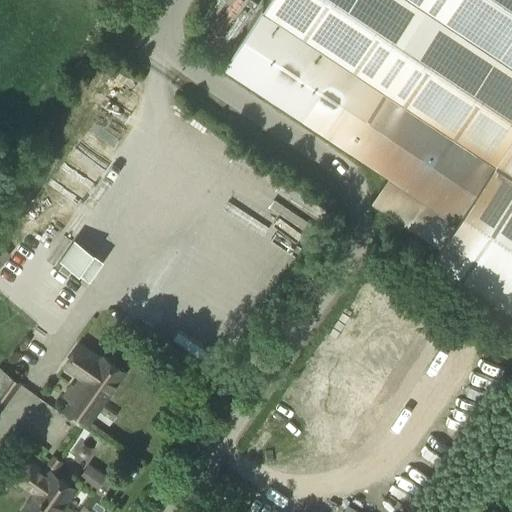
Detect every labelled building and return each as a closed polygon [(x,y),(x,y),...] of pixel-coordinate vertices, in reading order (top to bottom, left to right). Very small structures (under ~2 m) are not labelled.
[(373,199),(440,244),(511,135),(511,0),(266,0),(225,63),(390,173),(373,199)] [(511,305),(511,135),(440,244),(434,254),(511,305)] [(76,236),(73,241),(61,259),(65,262),(80,272),(96,250),(76,236)] [(131,331),(137,321),(126,313),(120,323),(131,331)] [(88,424),(126,369),(102,353),(101,355),(81,341),(64,365),(81,377),(74,387),(71,385),(66,394),(72,399),(65,409),(88,424)] [(0,409),(19,382),(0,368),(0,409)] [(85,457),(87,457),(89,455),(90,453),(90,450),(90,448),(88,446),(86,445),(84,444),(82,445),(80,446),(78,448),(78,451),(78,454),(80,456),(82,457),(85,457)] [(25,511),(75,511),(64,504),(77,487),(50,468),(48,471),(30,458),(16,478),(36,492),(23,511),(25,511)] [(89,462),(78,478),(96,491),(107,475),(89,462)]
